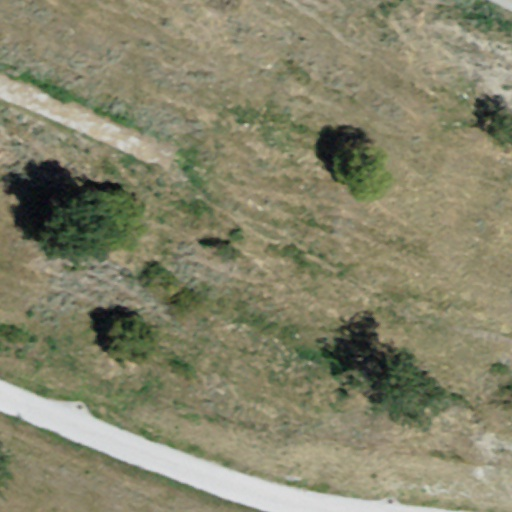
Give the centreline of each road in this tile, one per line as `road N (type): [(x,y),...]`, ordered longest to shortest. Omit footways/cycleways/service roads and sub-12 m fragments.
road 1 (unclassified): [(0,394),(250,490),(363,511)]
road 2 (unclassified): [(117,137),(0,86)]
